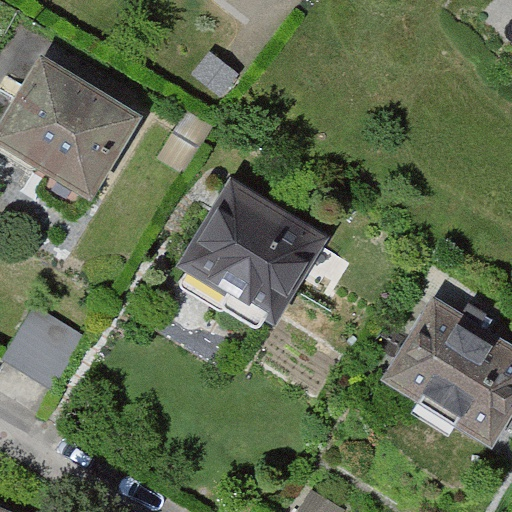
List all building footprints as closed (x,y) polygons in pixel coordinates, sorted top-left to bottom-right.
[(148,122),(53,64),(7,139),(102,197),(148,122)] [(220,128),(193,110),(161,156),(188,174),(220,128)] [(323,247),(237,196),(192,270),(278,322),(323,247)] [(511,423),(511,338),(447,298),(401,372),(504,436),(511,423)] [(84,339),(38,312),(7,366),(53,392),(84,339)] [(349,511),(318,493),(307,511),(349,511)]
